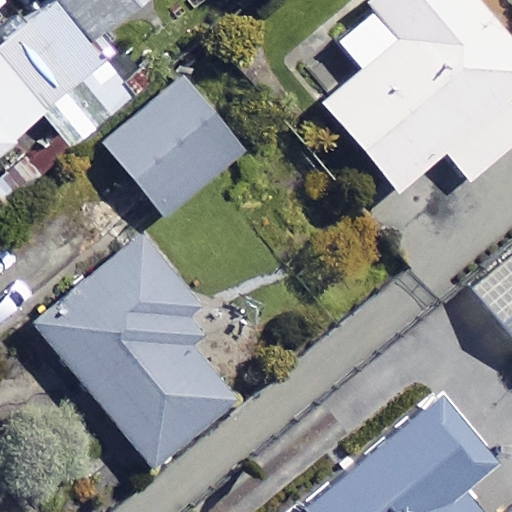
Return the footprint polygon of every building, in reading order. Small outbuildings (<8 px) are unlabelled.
[(86,44),(49,0),(44,0),(0,36),(0,150),(39,118),(63,148),(85,129),(61,100),(103,65),(86,44)] [(49,0),(86,44),(139,0),(49,0)] [(511,86),(511,58),(463,0),(367,0),(324,36),(354,73),(313,107),(386,196),(438,153),(462,182),(511,140),(511,121),(495,101),(511,86)] [(241,149),(180,72),(94,140),(155,217),(241,149)] [(196,322),(130,241),(24,327),(141,471),(223,405),(172,342),(196,322)] [(511,250),(463,289),(511,351),(511,250)] [(486,468),(434,404),(298,511),(458,511),(448,498),(486,468)]
